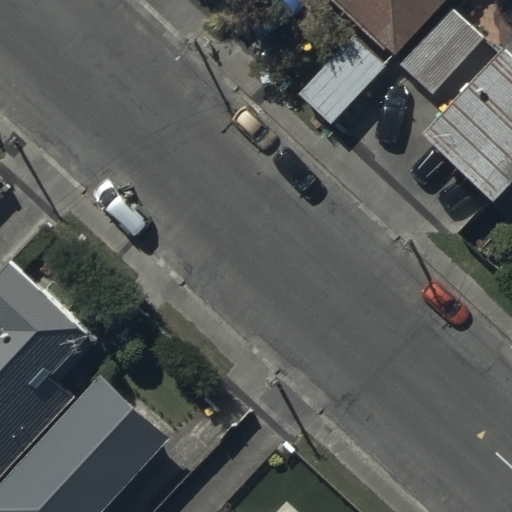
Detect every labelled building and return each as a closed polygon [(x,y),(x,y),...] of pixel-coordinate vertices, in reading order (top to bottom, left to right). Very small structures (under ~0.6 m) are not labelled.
[(432,0),(350,0),(395,40),(432,0)] [(482,27),(452,0),(447,0),(400,51),(432,80),(482,27)] [(511,147),(511,15),(423,107),(489,171),(511,147)] [(356,24),(300,82),(331,112),(387,54),(356,24)] [(81,311),(6,240),(0,246),(0,297),(3,301),(0,304),(0,459),(73,382),(42,353),(81,311)] [(85,511),(166,422),(100,363),(0,475),(0,511),(85,511)] [(295,511),(283,500),(271,511),(295,511)]
